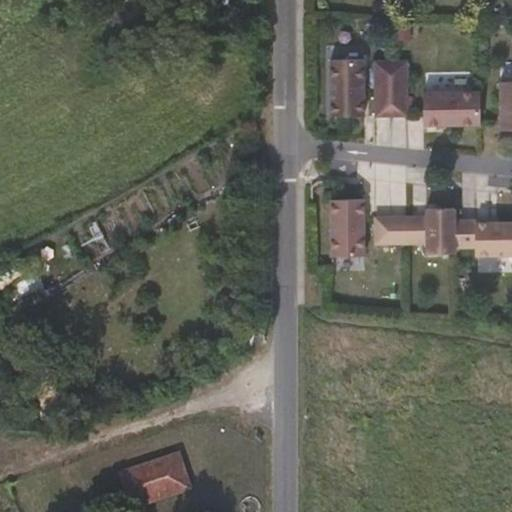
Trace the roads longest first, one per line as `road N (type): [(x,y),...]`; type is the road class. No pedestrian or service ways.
road 1 (residential): [(284,151),(282,511)]
road 2 (track): [(282,370),(12,471)]
road 3 (residential): [(511,172),(284,151)]
road 4 (residential): [(285,0),(284,151)]
